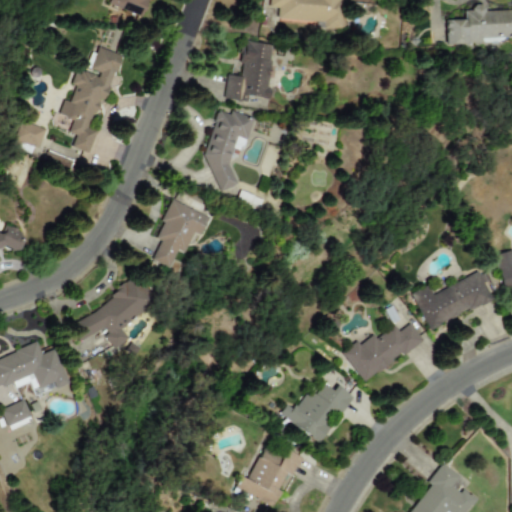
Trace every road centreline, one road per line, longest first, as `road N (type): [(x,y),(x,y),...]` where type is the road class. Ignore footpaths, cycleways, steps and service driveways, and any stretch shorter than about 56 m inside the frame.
road 1 (residential): [(174,39),(123,198),(103,234),(56,279),(0,301)]
road 2 (residential): [(511,353),(413,416),(338,511)]
